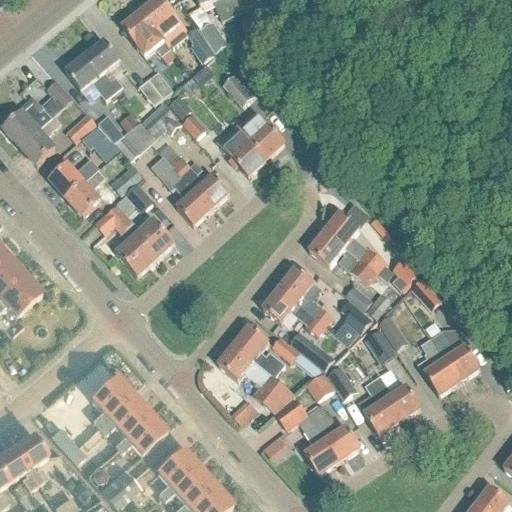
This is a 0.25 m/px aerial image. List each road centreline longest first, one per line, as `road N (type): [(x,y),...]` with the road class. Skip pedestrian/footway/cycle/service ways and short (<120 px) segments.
road 1 (residential): [(173,389),(312,215),(312,194),(293,179),(267,191),(116,325)]
road 2 (residential): [(441,511),(502,428),(481,405),(311,511)]
road 3 (residential): [(116,325),(0,192)]
road 4 (residential): [(286,511),(173,389)]
road 5 (residential): [(0,418),(116,325)]
